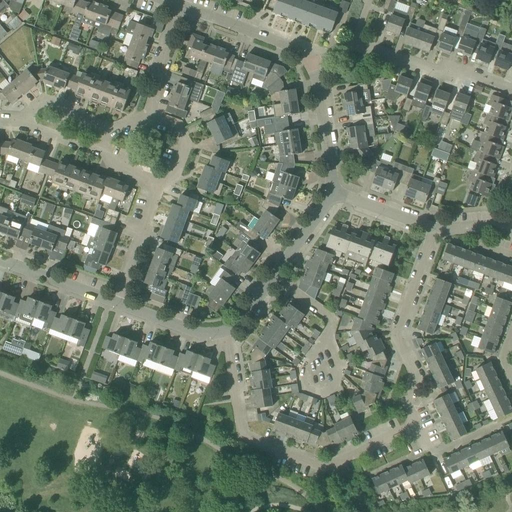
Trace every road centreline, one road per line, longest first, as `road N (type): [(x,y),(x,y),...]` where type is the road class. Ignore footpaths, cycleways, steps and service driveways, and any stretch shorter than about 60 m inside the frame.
road 1 (residential): [(417,427),(328,465),(242,435),(227,331)]
road 2 (residential): [(417,427),(399,316),(429,228)]
road 3 (residential): [(227,331),(242,321),(329,190)]
road 4 (residential): [(511,89),(354,43)]
road 5 (residential): [(16,120),(159,177)]
road 6 (residential): [(146,119),(110,127),(45,108),(16,120)]
road 7 (residential): [(310,62),(292,47),(188,9)]
road 8 (residential): [(110,299),(159,177)]
road 9 (residential): [(329,190),(310,62)]
road 10 (residential): [(110,299),(208,334),(227,331)]
